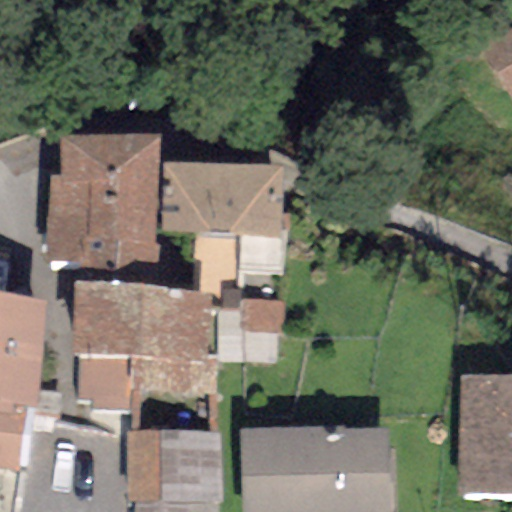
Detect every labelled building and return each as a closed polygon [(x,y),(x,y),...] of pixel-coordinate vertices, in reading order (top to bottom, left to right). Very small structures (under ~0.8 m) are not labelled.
[(511,41),(485,58),(511,100),(511,41)] [(155,153),(61,151),(60,186),(49,186),(47,282),(152,284),(155,153)] [(283,184),(164,178),(161,245),(280,250),(283,184)] [(210,306),(74,297),(71,369),(130,371),(130,400),(218,403),(219,365),(208,365),(210,306)] [(47,314),(0,307),(0,425),(12,427),(13,419),(24,420),(33,421),(47,314)] [(511,387),(459,387),(458,440),(457,503),(511,504),(511,387)] [(12,427),(0,425),(0,477),(16,480),(24,420),(13,419),(12,427)] [(220,439),(126,440),(126,509),(135,509),(135,511),(187,511),(187,503),(220,503),(220,439)] [(392,511),(391,440),(243,443),(243,511),(392,511)]
